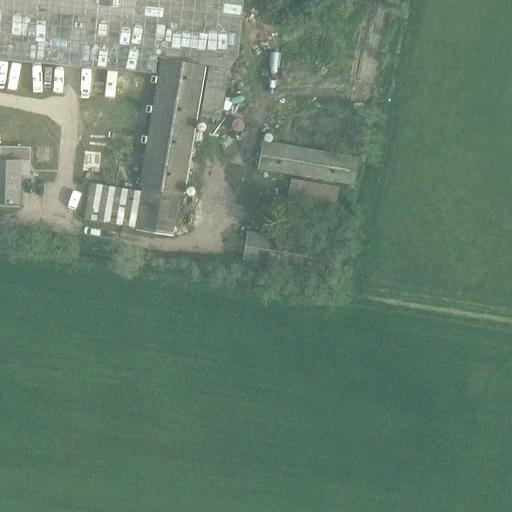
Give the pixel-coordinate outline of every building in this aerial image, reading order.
[(243,0),(0,0),(0,59),(158,74),(160,58),(204,66),(209,66),(200,112),(203,119),(219,122),(229,73),(228,73),(229,70),(238,55),(243,0)] [(252,10),(250,22),(279,28),(281,15),(252,10)] [(182,195),(204,66),(160,58),(158,74),(139,187),(182,195)] [(353,185),(358,158),(354,157),(262,141),(257,168),(353,185)] [(20,161),(29,161),(29,147),(0,146),(0,202),(19,203),(20,161)] [(334,212),(339,186),(290,177),(281,232),(297,235),(302,207),(334,212)] [(242,259),(322,273),(327,246),(247,232),(242,259)]
